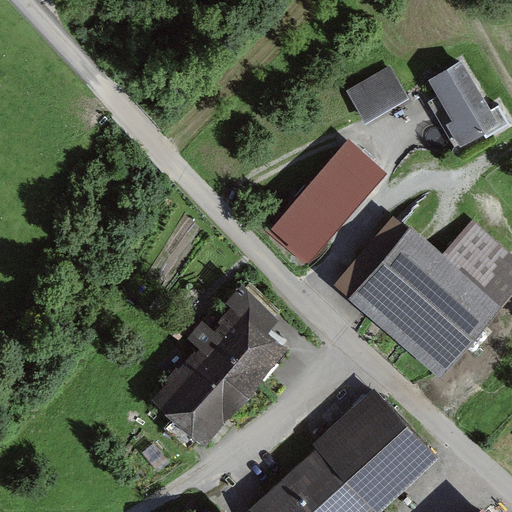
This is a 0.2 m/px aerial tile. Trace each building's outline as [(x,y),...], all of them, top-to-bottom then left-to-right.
[(500,125),(467,60),(439,74),(460,113),(450,118),(463,144),(500,125)] [(367,120),(411,96),(393,63),(348,87),(367,120)] [(312,259),(390,169),(351,135),(272,225),(312,259)] [(397,213),(337,280),(349,291),(409,223),(397,213)] [(445,253),(412,225),(353,294),(449,373),(511,298),(511,250),(474,219),(445,253)] [(283,321),(252,290),(214,329),(207,322),(191,338),(202,350),(160,393),(207,440),(291,355),(270,334),(283,321)] [(322,449),(256,510),(257,511),(372,511),(377,508),(381,511),(384,511),(446,456),(381,385),(317,443),(322,449)] [(501,511),(490,499),(474,511),(501,511)]
